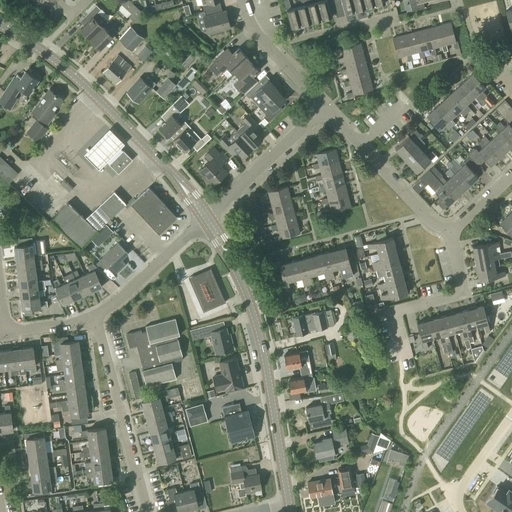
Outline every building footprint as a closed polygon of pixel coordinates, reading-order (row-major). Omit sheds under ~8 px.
[(128,0),(125,0),(121,5),(131,14),(128,17),(134,22),(143,13),(128,0)] [(208,10),(210,10),(210,9),(209,10),(207,4),(221,0),(200,0),(203,11),(204,11),(208,10)] [(300,25),(296,8),(291,9),(288,0),(284,0),(283,0),(286,11),(291,29),(298,27),(298,25),(300,25)] [(304,25),(311,23),(304,0),(299,0),(302,6),(296,8),(300,25),(304,24),(304,25)] [(320,19),(316,3),(311,4),(309,0),(304,0),(311,23),(318,21),(318,20),(320,19)] [(336,8),(335,6),(335,7),(333,0),(321,0),(322,1),(316,3),(320,19),(323,18),(323,20),(331,18),(329,10),(336,8)] [(354,10),(351,0),(333,0),(335,7),(335,6),(342,5),(345,14),(352,12),(351,11),(354,10)] [(366,12),(362,0),(351,0),(354,10),(357,9),(358,11),(365,9),(366,12)] [(375,5),(373,0),(362,0),(366,12),(373,10),(372,6),(375,5)] [(408,0),(412,12),(425,8),(423,2),(429,0),(408,0)] [(157,10),(168,7),(167,2),(155,5),(157,10)] [(102,27),(102,28),(107,23),(97,13),(100,10),(95,5),(84,16),(88,21),(79,30),(89,40),(102,27)] [(208,10),(204,11),(205,17),(204,17),(209,34),(229,28),(225,12),(211,15),(210,10),(208,10)] [(450,23),(441,26),(440,26),(439,26),(444,46),(445,45),(453,43),(454,49),(459,48),(457,42),(455,42),(450,23)] [(447,51),(445,45),(444,46),(439,26),(427,30),(434,55),(435,54),(434,48),(441,46),(443,53),(447,51)] [(102,27),(89,40),(98,50),(117,32),(113,27),(107,33),(102,28),(102,27)] [(132,52),(144,39),(131,27),(118,41),(132,52)] [(431,56),(434,55),(427,30),(415,33),(420,52),(422,51),(429,49),(431,56)] [(424,58),(422,51),(420,52),(415,33),(404,36),(409,55),(410,55),(418,53),(419,59),(424,58)] [(165,51),(174,40),(169,36),(160,46),(165,51)] [(396,38),(394,38),(392,39),(397,58),(406,56),(408,62),(411,61),(412,61),(410,55),(409,55),(404,36),(396,38)] [(344,60),(363,55),(360,43),(341,48),(343,57),(337,59),(338,63),(344,62),(344,60)] [(235,71),(248,59),(238,49),(232,54),(227,48),(213,61),(223,72),(226,69),(232,75),(235,72),(235,71)] [(186,69),(195,58),(190,54),(181,65),(186,69)] [(115,83),(130,67),(117,55),(102,72),(115,83)] [(346,69),(340,71),(341,75),(347,73),(347,71),(366,66),(363,55),(344,60),(344,62),(346,69)] [(235,71),(235,72),(241,78),(233,84),(243,95),(254,84),(249,78),(257,71),(248,60),(248,59),(235,71)] [(347,71),(347,73),(349,80),(343,82),(344,86),(350,85),(350,83),(369,78),(366,66),(347,71)] [(183,91),(195,77),(194,75),(197,71),(191,67),(176,85),(183,91)] [(29,94),(38,80),(25,71),(19,80),(15,77),(0,99),(0,103),(11,110),(18,99),(15,96),(20,88),(29,94)] [(211,71),(207,75),(212,81),(216,77),(211,71)] [(465,80),(486,103),(482,99),(486,96),(481,90),(485,86),(473,73),(465,80)] [(138,103),(151,88),(139,77),(126,93),(138,103)] [(164,99),(176,85),(168,77),(155,92),(164,99)] [(350,85),(352,92),(346,94),(348,98),(354,96),(354,94),(372,89),(369,78),(350,83),(350,85)] [(202,95),(208,90),(197,79),(192,84),(202,95)] [(482,106),(486,103),(465,80),(457,87),(469,101),(474,97),(482,106)] [(263,102),(276,90),(267,81),(258,89),(254,85),(244,94),(249,99),(255,94),(263,102)] [(466,104),(469,101),(457,87),(449,94),(467,113),(471,110),(466,104)] [(56,114),(53,112),(63,99),(49,89),(40,101),(41,102),(33,112),(34,113),(31,116),(36,119),(26,132),(38,142),(48,129),(44,126),(45,124),(47,125),(56,114)] [(276,90),(263,102),(270,111),(264,117),(269,121),(279,112),(276,108),(285,99),(276,90)] [(463,116),(467,113),(449,94),(442,101),(454,115),(458,111),(463,116)] [(173,139),(188,125),(185,122),(182,126),(176,120),(182,116),(179,113),(189,104),(181,95),(161,116),(165,120),(158,127),(168,138),(170,136),(173,139)] [(207,108),(211,105),(203,96),(199,100),(207,108)] [(499,114),(509,105),(504,100),(495,109),(499,114)] [(454,115),(442,101),(434,109),(452,127),(456,124),(451,118),(454,115)] [(221,115),(227,110),(221,103),(215,108),(221,115)] [(504,118),(511,110),(511,108),(509,105),(499,114),(504,118)] [(262,106),(255,113),(261,118),(268,111),(262,106)] [(448,130),(452,127),(434,109),(426,116),(439,129),(443,125),(448,130)] [(236,132),(252,148),(261,140),(251,129),(256,124),(248,114),(241,120),(244,124),(236,132)] [(225,130),(232,123),(229,120),(222,127),(225,130)] [(427,124),(432,129),(435,126),(431,121),(427,124)] [(511,127),(511,126),(508,123),(504,127),(500,122),(496,126),(511,143),(511,127)] [(188,125),(173,139),(172,140),(184,152),(191,145),(197,151),(211,138),(207,133),(201,139),(188,125)] [(506,152),(511,145),(511,143),(496,126),(493,129),(497,133),(493,137),(506,152)] [(110,127),(85,151),(100,165),(106,158),(110,163),(125,149),(120,144),(124,141),(110,127)] [(242,157),(252,148),(236,132),(228,139),(224,136),(218,141),(227,151),(232,147),(242,157)] [(402,157),(421,140),(418,136),(412,141),(408,137),(395,149),(402,157)] [(506,152),(493,137),(489,141),(484,136),(481,139),(485,144),(498,158),(498,159),(506,152)] [(490,166),(498,159),(498,158),(485,144),(481,139),(477,143),(482,147),(478,151),(476,148),(474,149),(473,148),(468,153),(469,154),(469,155),(479,166),(485,160),(490,166)] [(409,165),(422,152),(419,149),(425,144),(421,140),(402,157),(409,165)] [(213,185),(226,172),(215,160),(220,155),(213,148),(204,156),(209,161),(199,171),(213,185)] [(319,166),(338,161),(335,149),(316,154),(318,163),(312,165),(313,169),(319,168),(319,166)] [(131,160),(123,151),(110,165),(118,173),(131,160)] [(416,173),(430,160),(436,155),(432,151),(426,157),(422,152),(409,165),(416,173)] [(438,158),(436,155),(430,160),(432,163),(438,158)] [(465,163),(461,167),(454,158),(450,162),(452,165),(470,185),(478,177),(472,171),(479,166),(469,155),(462,161),(465,163)] [(0,175),(9,183),(18,174),(0,156),(0,175)] [(322,177),(341,172),(338,161),(319,166),(319,168),(321,175),(315,177),(316,181),(322,179),(322,177)] [(450,178),(463,192),(470,185),(452,165),(449,168),(454,174),(450,177),(450,178)] [(447,206),(455,199),(429,170),(419,179),(426,186),(427,184),(440,198),(436,202),(442,208),(446,204),(447,206)] [(463,192),(450,178),(446,181),(438,173),(435,176),(429,170),(455,199),(463,192)] [(325,189),(344,184),(341,172),(322,177),(322,179),(324,187),(318,188),(319,193),(325,191),(325,189)] [(328,201),(347,196),(344,184),(325,189),(325,191),(327,198),(321,200),(322,204),(328,202),(328,201)] [(159,234),(177,217),(149,187),(131,203),(159,234)] [(271,204),(290,198),(287,187),(268,192),(270,201),(264,203),(265,207),(271,206),(271,204)] [(110,218),(125,204),(114,192),(99,206),(110,218)] [(328,201),(328,202),(330,210),(324,211),(325,216),(332,214),(331,212),(350,208),(347,196),(328,201)] [(274,215),(293,210),(290,198),(271,204),(271,206),(273,213),(269,214),(269,213),(260,215),(261,219),(268,217),(269,219),(275,217),(274,215)] [(80,248),(97,230),(68,202),(51,220),(80,248)] [(277,227),(297,222),(293,210),(274,215),(275,217),(277,224),(270,226),(272,230),(278,228),(277,227)] [(511,221),(507,216),(499,223),(511,237),(511,236),(511,221)] [(277,227),(278,228),(280,236),(274,237),(275,242),(282,240),(281,239),(300,233),(297,222),(277,227)] [(107,225),(99,232),(105,239),(113,231),(107,225)] [(378,254),(395,249),(393,238),(367,245),(368,249),(376,247),(378,254)] [(33,255),(46,254),(44,239),(31,241),(32,244),(14,247),(15,257),(33,255)] [(138,239),(129,249),(145,265),(155,256),(138,239)] [(475,258),(492,255),(490,249),(499,247),(498,242),(473,247),(475,258)] [(128,254),(117,243),(99,260),(106,268),(109,265),(117,274),(126,265),(119,258),(126,252),(127,254),(128,254)] [(358,258),(365,257),(363,247),(355,249),(358,258)] [(352,274),(348,257),(354,256),(352,248),(346,249),(345,248),(334,251),(339,268),(345,267),(347,275),(352,274)] [(373,267),(398,260),(395,249),(378,254),(380,260),(372,262),(373,267)] [(323,254),(330,279),(334,278),(332,270),(339,268),(334,251),(323,254)] [(477,270),(494,266),(493,260),(501,258),(500,253),(492,255),(475,258),(477,270)] [(326,280),(330,279),(323,254),(312,257),(317,274),(324,272),(326,280)] [(34,261),(33,255),(15,257),(17,268),(42,264),(41,260),(34,261)] [(310,276),(317,274),(312,257),(301,260),(308,285),(312,284),(310,276)] [(303,287),(308,285),(301,260),(290,262),(294,280),(301,278),(303,287)] [(384,276),(401,272),(398,260),(373,267),(374,271),(376,271),(378,277),(384,276)] [(288,282),(294,280),(290,262),(279,265),(285,291),(290,290),(288,282)] [(84,274),(92,291),(101,287),(101,285),(107,277),(92,263),(91,264),(87,266),(89,272),(84,274)] [(18,278),(36,276),(35,271),(43,270),(42,264),(17,268),(18,278)] [(494,266),(477,270),(479,281),(505,276),(504,271),(495,273),(494,266)] [(204,312),(226,303),(211,269),(189,278),(204,312)] [(92,291),(84,274),(79,276),(77,271),(72,273),(82,295),(92,291)] [(387,287),(404,283),(401,272),(384,276),(386,282),(377,284),(378,289),(387,287)] [(73,300),(82,295),(72,273),(63,277),(65,283),(73,300)] [(20,288),(45,285),(44,280),(37,281),(36,276),(18,278),(20,288)] [(73,300),(65,283),(60,285),(58,279),(53,281),(63,304),(73,300)] [(365,288),(373,285),(371,279),(364,281),(365,288)] [(407,292),(409,291),(407,285),(405,286),(404,283),(387,287),(388,293),(380,296),(381,300),(407,294),(407,292)] [(21,299),(39,296),(38,291),(45,290),(45,285),(20,288),(21,299)] [(367,307),(375,305),(373,294),(364,296),(367,307)] [(39,296),(21,299),(23,310),(47,306),(47,301),(40,302),(39,296)] [(472,309),(476,326),(483,325),(485,333),(489,332),(483,306),(472,309)] [(469,328),(476,326),(472,309),(461,312),(467,338),(472,337),(469,328)] [(334,325),(331,310),(313,314),(312,313),(304,315),(293,318),(297,335),(308,333),(307,331),(315,329),(315,330),(328,327),(334,325)] [(463,339),(467,338),(461,312),(450,315),(454,332),(461,331),(463,339)] [(448,352),(452,351),(448,334),(454,332),(450,315),(439,318),(448,352)] [(443,353),(448,352),(439,318),(428,321),(432,338),(439,336),(443,353)] [(141,331),(126,335),(129,348),(136,346),(142,370),(141,370),(145,387),(175,380),(171,363),(182,361),(181,357),(182,356),(178,340),(177,340),(176,336),(180,335),(176,319),(145,327),(147,332),(141,333),(141,331)] [(426,340),(432,338),(428,321),(416,324),(423,349),(428,348),(426,340)] [(215,331),(213,324),(199,328),(201,335),(210,332),(216,354),(233,349),(230,336),(228,337),(226,328),(215,331)] [(62,354),(80,351),(78,341),(68,342),(67,336),(52,338),(54,355),(62,354)] [(336,360),(333,343),(324,344),(327,356),(327,355),(328,361),(336,360)] [(19,367),(25,366),(22,348),(20,349),(18,346),(13,346),(12,350),(16,375),(20,374),(19,367)] [(22,348),(25,366),(30,366),(31,373),(36,372),(33,347),(22,348)] [(10,376),(16,375),(12,350),(2,351),(4,369),(10,368),(10,376)] [(56,365),(81,362),(80,351),(62,354),(62,359),(55,360),(56,365)] [(301,366),(301,364),(308,363),(307,353),(299,354),(299,352),(284,354),(284,356),(283,358),(284,361),(285,362),(286,369),(301,366)] [(236,359),(220,362),(223,373),(212,375),(216,391),(225,389),(226,393),(243,389),(240,378),(236,359)] [(64,374),(82,372),(81,362),(56,365),(57,370),(64,369),(64,374)] [(59,386),(84,382),(82,372),(64,374),(65,379),(58,380),(59,386)] [(130,380),(137,378),(135,372),(128,373),(130,380)] [(303,379),(303,377),(288,380),(291,393),(315,388),(313,377),(303,379)] [(67,395),(85,393),(84,382),(59,386),(60,391),(67,390),(67,395)] [(12,392),(5,393),(6,400),(14,399),(12,392)] [(332,403),(343,400),(341,392),(330,395),(332,403)] [(62,406),(87,403),(85,393),(67,395),(68,400),(61,401),(62,406)] [(145,412),(162,408),(161,402),(168,400),(166,395),(142,402),(145,412)] [(207,420),(202,402),(184,407),(189,425),(207,420)] [(87,403),(62,406),(62,411),(69,410),(70,416),(88,414),(87,403)] [(238,412),(236,403),(222,407),(225,419),(231,418),(237,440),(254,436),(247,409),(238,412)] [(331,413),(329,403),(321,405),(321,404),(305,407),(308,421),(324,418),(323,415),(331,413)] [(0,413),(0,417),(2,432),(13,430),(9,405),(4,406),(5,412),(0,413)] [(148,422),(172,416),(171,411),(164,413),(162,408),(145,412),(148,422)] [(150,432),(168,428),(166,422),(173,421),(172,416),(148,422),(150,432)] [(88,441),(106,438),(105,428),(81,431),(81,425),(73,426),(74,432),(80,431),(81,436),(88,435),(88,441)] [(316,456),(318,456),(319,462),(334,458),(333,453),(335,452),(333,446),(349,443),(345,426),(331,429),(333,436),(322,439),(323,441),(313,443),(316,456)] [(153,443),(177,436),(176,431),(169,433),(168,428),(150,432),(153,443)] [(45,447),(44,441),(52,440),(51,435),(44,436),(43,432),(27,433),(28,438),(26,438),(27,449),(45,447)] [(371,432),(367,444),(375,447),(380,436),(371,432)] [(173,448),(172,442),(178,440),(177,436),(153,443),(156,453),(173,448)] [(83,452),(108,448),(106,438),(88,441),(89,446),(82,447),(83,452)] [(62,455),(66,454),(66,448),(53,450),(52,446),(45,447),(27,449),(29,459),(54,456),(62,455)] [(173,448),(156,453),(159,463),(183,457),(180,446),(173,448)] [(91,461),(109,459),(108,448),(83,452),(83,457),(90,456),(91,461)] [(54,461),(54,456),(29,459),(30,470),(48,467),(47,462),(54,461)] [(85,472),(111,469),(109,459),(91,461),(91,462),(84,463),(85,472)] [(261,488),(258,474),(243,476),(242,470),(241,465),(230,467),(233,483),(239,482),(240,488),(237,488),(239,496),(245,495),(245,496),(246,495),(245,493),(254,492),(253,489),(261,488)] [(49,478),(57,477),(55,466),(48,467),(30,470),(31,480),(49,478)] [(341,490),(354,487),(350,466),(337,469),(341,490)] [(111,469),(85,472),(86,478),(93,477),(94,482),(112,480),(111,469)] [(49,478),(31,480),(33,491),(34,496),(51,493),(50,483),(57,482),(57,477),(49,478)] [(310,497),(332,494),(329,479),(307,482),(310,497)] [(183,491),(188,511),(191,511),(191,508),(198,506),(195,494),(201,492),(198,482),(189,484),(191,489),(183,491)] [(511,510),(511,487),(509,490),(499,484),(495,490),(496,490),(489,500),(502,510),(504,507),(507,508),(507,507),(511,510)] [(188,511),(183,491),(176,493),(174,487),(167,489),(171,505),(176,503),(178,511),(184,510),(185,511),(188,511)] [(88,511),(99,511),(98,500),(93,501),(93,503),(94,510),(89,511),(88,511)] [(98,500),(99,511),(109,511),(109,508),(104,509),(103,500),(98,501),(98,500)]
